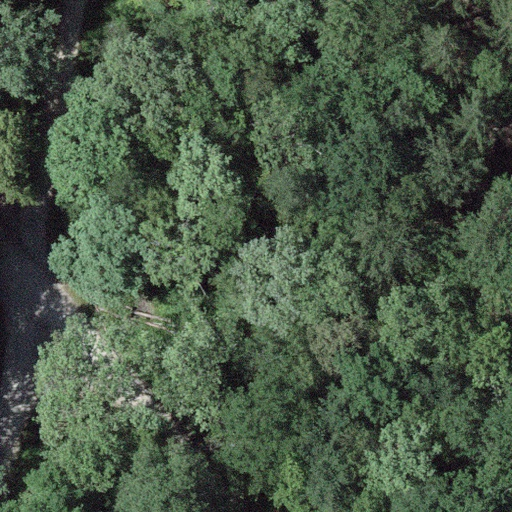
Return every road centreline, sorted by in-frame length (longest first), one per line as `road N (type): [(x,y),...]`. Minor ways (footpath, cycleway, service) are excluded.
road 1 (track): [(0,493),(38,195),(73,0)]
road 2 (track): [(232,511),(33,268),(0,239)]
